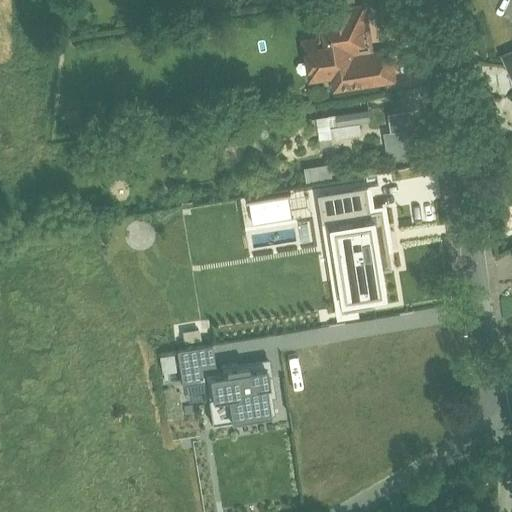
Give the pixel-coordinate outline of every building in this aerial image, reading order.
[(364,8),(321,15),(321,16),(322,16),(326,40),(309,42),(312,62),(323,60),(325,74),(341,71),(342,79),(349,78),(350,85),(366,82),(362,55),(371,54),(364,8)] [(371,54),(362,55),(366,82),(395,77),(390,51),(371,54)] [(311,118),(315,141),(358,134),(357,124),(368,122),(366,109),(311,118)] [(385,134),(389,160),(417,155),(410,111),(389,114),(392,133),(385,134)] [(303,182),(329,177),(326,164),(301,169),(303,182)] [(372,187),(321,195),(339,317),(360,314),(359,309),(375,306),(374,300),(391,297),(387,270),(394,269),(391,250),(395,250),(388,206),(375,207),(372,187)] [(245,223),(285,220),(284,197),(243,200),(245,223)] [(217,372),(216,366),(212,344),(177,349),(182,384),(207,380),(206,373),(217,372)] [(269,358),(216,366),(217,372),(206,373),(207,380),(214,423),(275,414),(272,395),(275,395),(269,358)]
